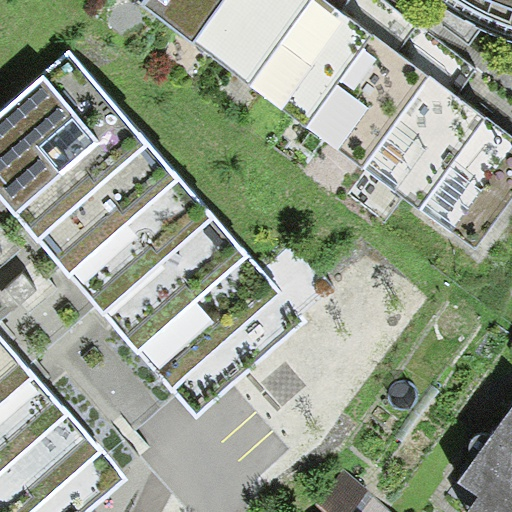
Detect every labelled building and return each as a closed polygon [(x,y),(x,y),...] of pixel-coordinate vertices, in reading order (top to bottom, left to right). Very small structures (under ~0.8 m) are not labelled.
[(511,133),(327,0),(144,0),(138,9),(466,247),(511,184),(511,133)] [(511,0),(469,0),(511,14),(511,0)] [(65,55),(0,112),(0,199),(190,414),(298,319),(65,55)] [(81,511),(121,477),(0,343),(0,511),(81,511)] [(511,511),(511,411),(450,493),(475,511),(511,511)] [(332,511),(394,511),(344,471),(319,501),(332,511)]
